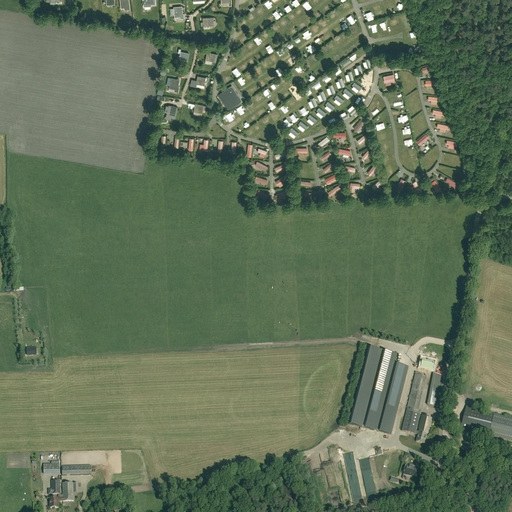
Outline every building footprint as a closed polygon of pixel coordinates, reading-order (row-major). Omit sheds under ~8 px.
[(121,0),(122,8),(125,7),(125,9),(130,9),(129,0),(121,0)] [(253,0),(251,2),(256,8),(259,5),(254,0),(253,0)] [(269,1),(265,4),(269,11),(274,7),(269,1)] [(174,15),(182,14),(182,7),(174,7),(174,15)] [(213,18),(211,18),(203,18),(203,26),(214,25),(213,18)] [(317,24),(314,27),(318,33),(322,30),(317,24)] [(179,59),(187,61),(189,53),(181,52),(179,59)] [(205,60),(214,62),(215,54),(207,53),(205,60)] [(250,81),(254,79),(249,72),(246,75),(250,81)] [(170,86),(178,88),(179,80),(171,78),(170,86)] [(206,78),(203,78),(203,79),(197,78),(197,81),(192,80),(191,86),(196,87),(197,84),(204,86),(206,78)] [(276,92),(280,89),(275,83),(271,86),(276,92)] [(228,110),(242,101),(232,86),(218,96),(228,110)] [(309,96),(314,93),(311,86),(305,89),(309,96)] [(194,111),(202,113),(204,105),(196,104),(194,111)] [(167,113),(175,115),(176,107),(168,106),(167,113)] [(358,132),(365,121),(361,119),(354,129),(358,132)] [(358,140),(361,144),(369,138),(366,134),(358,140)] [(323,146),(331,139),(328,135),(320,143),(323,146)] [(421,147),(432,139),(428,135),(418,142),(421,147)] [(459,151),(460,145),(450,142),(449,148),(459,151)] [(325,160),(333,154),(330,150),(322,157),(325,160)] [(366,159),(372,153),(369,150),(363,156),(366,159)] [(266,171),(268,167),(259,161),(256,165),(266,171)] [(327,172),(335,165),(332,162),(324,169),(327,172)] [(276,168),(278,172),(287,167),(285,163),(276,168)] [(371,176),(378,168),(375,165),(368,172),(371,176)] [(328,183),(339,177),(337,172),(326,179),(328,183)] [(444,182),(456,189),(459,185),(447,178),(444,182)] [(373,187),(376,190),(383,183),(380,180),(373,187)] [(432,184),(436,190),(441,187),(437,181),(432,184)] [(359,188),(359,184),(351,183),(350,192),(354,192),(354,187),(359,188)] [(332,196),(342,188),(340,184),(329,192),(332,196)] [(277,199),(290,195),(288,190),(276,194),(277,199)] [(391,435),(408,368),(408,367),(396,363),(398,355),(369,348),(349,424),(391,435)] [(432,370),(434,362),(423,359),(421,367),(432,370)] [(426,372),(416,370),(401,431),(415,434),(415,431),(425,393),(422,392),(426,372)] [(433,375),(427,406),(436,407),(442,377),(433,375)] [(511,419),(494,415),(471,409),(472,406),(467,404),(461,428),(489,435),(511,441),(511,419)] [(417,432),(415,431),(415,434),(418,435),(416,442),(425,444),(427,434),(428,434),(432,418),(421,416),(417,432)] [(337,463),(334,457),(328,459),(331,465),(337,463)] [(44,475),(59,475),(59,464),(43,465),(44,475)] [(62,466),(62,467),(62,476),(91,475),(91,465),(62,466)] [(406,465),(403,474),(409,476),(410,475),(416,476),(418,468),(406,465)] [(405,484),(412,485),(413,478),(406,477),(405,484)] [(52,494),(60,494),(60,491),(60,481),(51,481),(52,494)] [(63,483),(63,493),(63,495),(58,496),(58,498),(63,498),(63,501),(74,501),(73,483),(63,483)] [(58,502),(63,501),(63,498),(58,498),(49,498),(49,508),(59,508),(58,502)]
